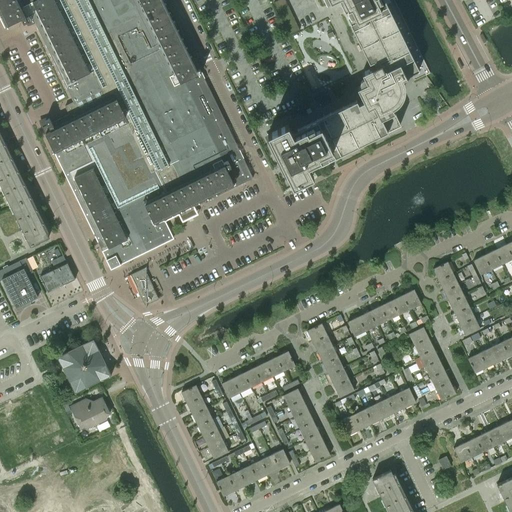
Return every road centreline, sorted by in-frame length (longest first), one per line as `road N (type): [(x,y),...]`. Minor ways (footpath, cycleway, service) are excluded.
road 1 (tertiary): [(0,83),(95,283),(123,324),(145,339)]
road 2 (residential): [(300,258),(176,0)]
road 3 (tertiary): [(300,258),(329,239),(367,170),(501,102)]
road 4 (residential): [(286,327),(511,217)]
road 5 (tertiary): [(212,511),(154,389),(145,339)]
road 6 (tertiary): [(145,339),(300,258)]
road 7 (residential): [(345,463),(286,327)]
road 8 (residential): [(345,463),(471,401)]
